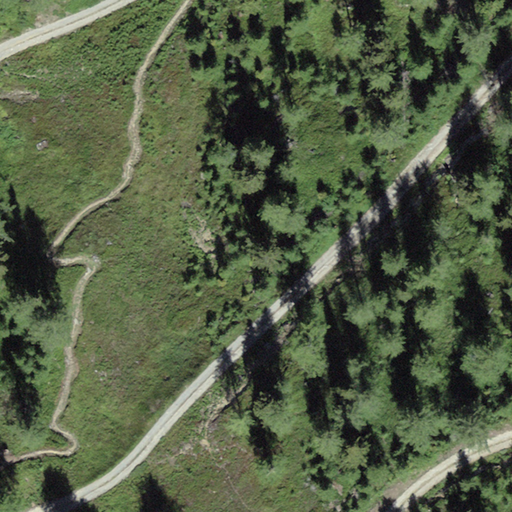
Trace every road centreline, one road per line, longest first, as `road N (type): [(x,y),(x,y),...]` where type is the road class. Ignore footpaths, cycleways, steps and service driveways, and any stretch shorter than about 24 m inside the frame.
road 1 (track): [(45,511),(122,470),(511,67)]
road 2 (track): [(511,439),(421,489),(400,511)]
road 3 (track): [(118,0),(0,55)]
